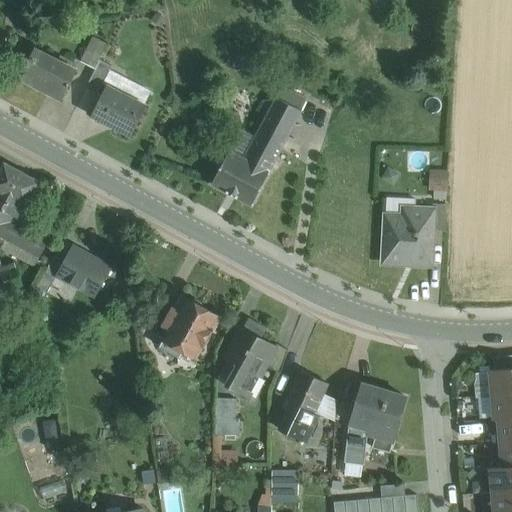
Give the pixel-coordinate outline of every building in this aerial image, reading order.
[(93,37),(81,62),(95,69),(100,60),(107,44),(93,37)] [(77,71),(34,49),(19,78),(62,100),(77,71)] [(95,69),(86,88),(97,94),(112,66),(100,60),(95,69)] [(146,106),(106,86),(92,115),(131,135),(146,106)] [(307,99),(282,86),(276,97),(301,110),(307,99)] [(276,97),(244,158),(269,171),(301,110),(276,97)] [(244,158),(229,150),(211,184),(252,206),(270,171),(269,171),(244,158)] [(0,236),(6,240),(39,257),(50,238),(23,224),(32,207),(26,204),(38,182),(4,163),(0,170),(0,236)] [(429,167),(428,187),(445,188),(446,168),(429,167)] [(446,204),(433,204),(432,209),(434,209),(433,230),(445,230),(446,204)] [(414,216),(385,215),(383,263),(431,265),(433,230),(434,209),(432,209),(414,208),(414,216)] [(94,298),(112,265),(71,242),(53,275),(94,298)] [(2,269),(0,269),(0,306),(25,299),(15,265),(2,269)] [(194,300),(190,301),(186,298),(179,310),(173,307),(163,326),(169,329),(163,339),(164,340),(160,347),(180,357),(184,350),(196,357),(218,316),(203,308),(201,304),(198,302),(194,300)] [(271,344),(243,329),(227,359),(240,366),(254,373),(255,374),(271,344)] [(276,347),(266,366),(280,373),(288,350),(276,343),(275,346),(276,347)] [(511,355),(493,358),(494,370),(511,368),(511,355)] [(254,373),(240,366),(229,386),(243,394),(254,373)] [(511,368),(494,370),(489,370),(492,395),(511,393),(511,368)] [(329,384),(300,370),(286,400),(314,413),(315,412),(319,414),(334,421),(335,399),(324,394),(329,384)] [(406,397),(372,387),(370,392),(360,389),(350,424),(348,430),(344,462),(364,465),(368,434),(392,441),(389,452),(390,452),(406,397)] [(511,393),(492,395),(494,420),(498,419),(511,417),(511,393)] [(213,396),(213,433),(236,433),(236,396),(213,396)] [(314,413),(286,400),(283,407),(290,411),(281,430),(305,442),(319,414),(315,412),(314,413)] [(511,417),(498,419),(500,443),(511,441),(511,417)] [(511,441),(500,443),(502,466),(502,467),(511,466),(511,441)] [(511,466),(502,467),(502,466),(490,467),(492,492),(511,490),(511,466)] [(297,501),(297,467),(271,467),(271,500),(297,501)] [(404,484),(380,486),(381,498),(393,496),(405,495),(404,484)] [(165,490),(166,511),(180,511),(180,489),(165,490)] [(511,511),(511,490),(492,492),(493,511),(511,511)] [(405,495),(406,511),(418,511),(417,494),(405,495)] [(406,511),(405,495),(393,496),(394,511),(406,511)] [(381,498),(382,511),(394,511),(393,496),(381,498)] [(382,511),(381,498),(369,499),(370,511),(382,511)] [(370,511),(369,499),(357,500),(358,511),(370,511)] [(358,511),(357,500),(346,501),(346,511),(358,511)] [(346,511),(346,501),(334,502),(334,511),(346,511)]
